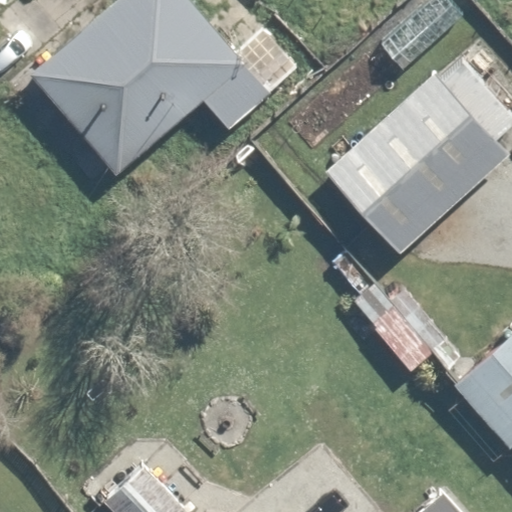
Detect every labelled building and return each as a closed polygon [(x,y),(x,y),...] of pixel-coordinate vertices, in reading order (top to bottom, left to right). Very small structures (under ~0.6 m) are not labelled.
[(266,0),(89,0),(24,55),(111,159),(193,89),(221,122),(264,85),(308,49),(266,0)] [(468,0),(408,0),(375,31),(406,63),(471,2),(468,0)] [(437,64),(427,54),(316,163),(396,244),(498,144),(487,133),(511,109),(452,49),(437,64)] [(511,425),(511,320),(504,312),(441,369),(501,436),(511,425)] [(97,490),(115,511),(181,511),(185,509),(137,454),(97,490)] [(462,511),(434,479),(395,511),(462,511)]
